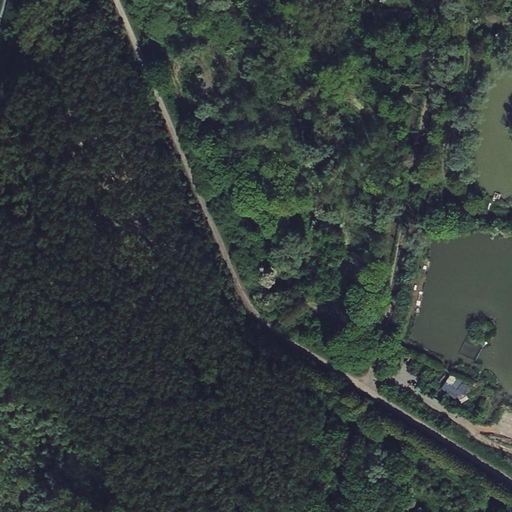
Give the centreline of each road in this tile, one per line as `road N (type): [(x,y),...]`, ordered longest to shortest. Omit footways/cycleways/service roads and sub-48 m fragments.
road 1 (track): [(96,0),(234,330),(324,402),(490,511)]
road 2 (unclassified): [(116,0),(252,311),(279,336),(511,482)]
road 3 (track): [(448,0),(368,390)]
